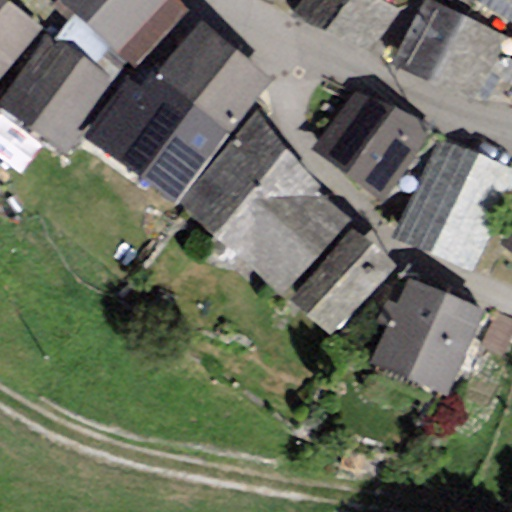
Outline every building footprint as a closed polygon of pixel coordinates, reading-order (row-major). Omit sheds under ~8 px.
[(0,0),(0,77),(40,31),(0,0)] [(185,13),(173,0),(55,0),(133,69),(185,13)] [(373,0),(302,0),(292,17),(364,53),(389,10),(373,0)] [(424,0),(392,66),(430,83),(462,17),(430,0),(424,0)] [(511,0),(479,0),(477,3),(511,24),(511,0)] [(502,37),(462,17),(430,83),(472,103),(502,37)] [(269,82),(199,22),(159,75),(229,133),(269,82)] [(50,36),(0,100),(0,108),(58,155),(111,82),(50,36)] [(174,205),(229,133),(159,75),(154,71),(140,88),(130,80),(84,137),(174,205)] [(311,149),(380,199),(429,129),(355,92),(311,149)] [(256,112),(180,204),(280,297),(349,221),(256,112)] [(511,171),(441,137),(394,235),(470,271),(511,184),(511,171)] [(511,255),(511,215),(493,243),(511,255)] [(357,230),(291,300),(330,336),(396,266),(357,230)] [(483,314),(408,279),(371,363),(446,397),(483,314)]
